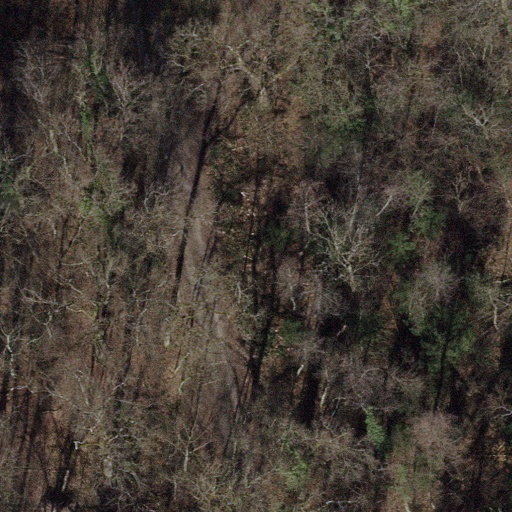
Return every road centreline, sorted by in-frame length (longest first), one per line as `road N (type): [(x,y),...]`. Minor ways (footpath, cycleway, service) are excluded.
road 1 (track): [(251,511),(170,134),(123,0)]
road 2 (track): [(281,3),(170,134)]
